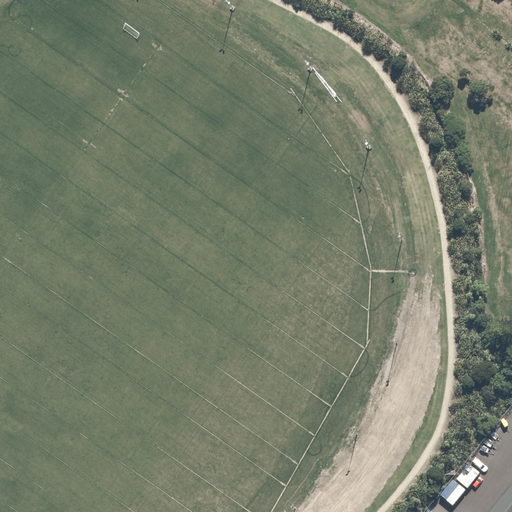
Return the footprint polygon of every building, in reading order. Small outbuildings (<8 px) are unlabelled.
[(499,419),(492,427),(502,435),(508,427),(499,419)] [(479,443),(472,452),(486,462),(492,453),(479,443)] [(459,482),(467,488),(479,473),(471,467),(459,482)] [(453,507),(467,490),(458,483),(444,500),(453,507)] [(511,511),(511,486),(490,511),(511,511)]
